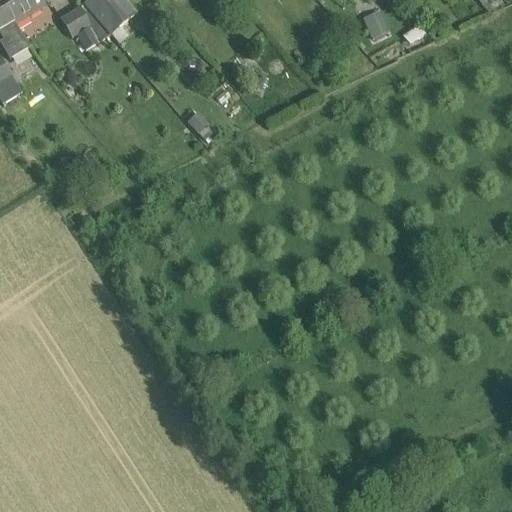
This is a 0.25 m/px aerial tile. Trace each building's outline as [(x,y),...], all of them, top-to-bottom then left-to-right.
[(39,0),(0,0),(0,4),(14,27),(44,8),(39,0)] [(118,0),(92,0),(83,9),(109,39),(111,37),(120,30),(134,18),(118,0)] [(479,0),(489,10),(498,0),(479,0)] [(0,4),(0,39),(2,44),(0,45),(0,48),(8,63),(28,51),(14,27),(0,4)] [(109,39),(83,9),(78,13),(88,30),(97,47),(109,39)] [(361,18),(369,40),(388,34),(380,11),(361,18)] [(88,30),(78,13),(61,22),(71,40),(76,37),(88,30)] [(97,47),(88,30),(76,37),(86,54),(97,47)] [(120,30),(111,37),(119,46),(128,39),(120,30)] [(0,84),(10,78),(0,60),(0,84)] [(10,78),(0,84),(0,105),(2,108),(21,96),(10,78)]
